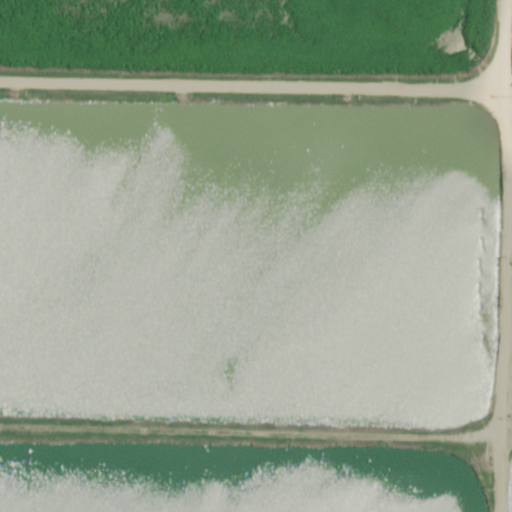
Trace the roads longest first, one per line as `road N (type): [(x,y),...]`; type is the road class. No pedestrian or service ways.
road 1 (track): [(502,511),(509,0)]
road 2 (track): [(508,88),(0,80)]
